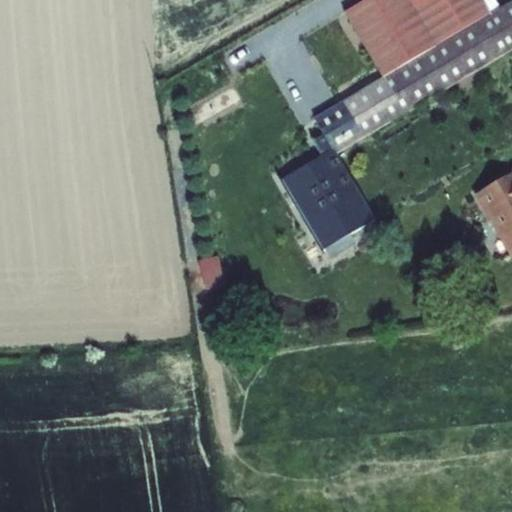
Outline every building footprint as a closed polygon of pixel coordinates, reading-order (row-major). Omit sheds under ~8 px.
[(511,5),(490,19),(478,0),(370,0),(342,17),(381,82),(402,119),(511,53),(511,5)] [(402,119),(381,82),(312,123),(321,138),(323,142),(334,159),(342,154),(402,119)] [(323,142),(321,138),(310,145),(312,149),(323,142)] [(334,159),(323,142),(312,149),(319,160),(277,185),(319,256),(372,225),(334,159)] [(511,175),(480,197),(511,243),(511,175)] [(201,259),(209,288),(228,282),(220,254),(201,259)]
